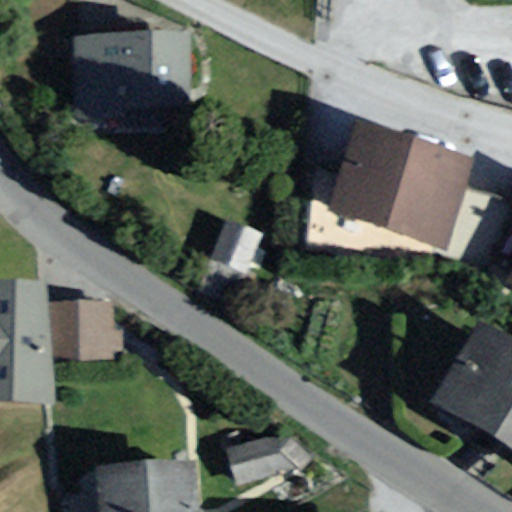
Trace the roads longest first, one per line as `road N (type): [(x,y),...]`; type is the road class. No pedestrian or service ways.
road 1 (residential): [(0,184),(461,511)]
road 2 (residential): [(182,0),(511,141)]
